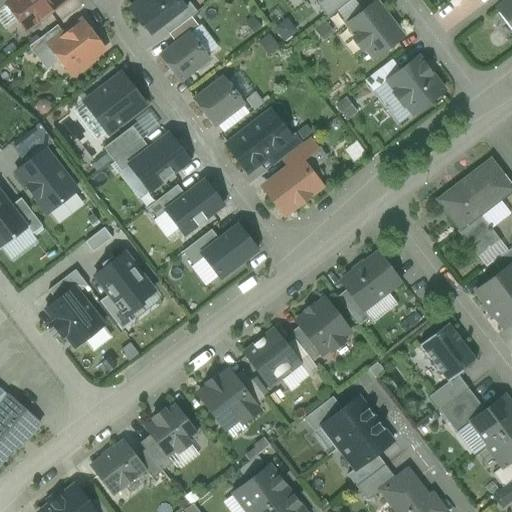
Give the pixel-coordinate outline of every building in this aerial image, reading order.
[(0,0),(0,8),(6,4),(10,0),(0,0)] [(10,0),(6,4),(26,30),(64,1),(63,0),(10,0)] [(141,0),(129,10),(141,26),(143,25),(150,34),(161,25),(184,8),(183,7),(177,0),(141,0)] [(320,0),(318,0),(315,3),(327,19),(351,0),(320,0)] [(511,0),(509,0),(504,5),(496,10),(511,30),(511,0)] [(184,8),(161,25),(168,35),(190,18),(196,13),(189,3),(183,7),(184,8)] [(402,37),(375,3),(347,25),(355,36),(352,39),(361,51),(364,48),(373,59),(402,37)] [(190,18),(168,35),(175,44),(189,34),(197,28),(190,18)] [(64,37),(49,48),(69,74),(78,67),(81,71),(92,63),(89,59),(102,49),(82,23),(64,37)] [(56,26),(38,40),(46,50),(49,48),(64,37),(56,26)] [(175,44),(159,57),(179,82),(208,60),(189,34),(175,44)] [(38,40),(28,47),(36,58),(46,50),(38,40)] [(399,72),(387,82),(395,93),(393,95),(402,106),(404,105),(412,115),(443,91),(417,58),(399,72)] [(391,61),(375,73),(384,84),(387,82),(399,72),(391,61)] [(121,73),(82,102),(107,135),(146,105),(121,73)] [(375,73),(365,81),(373,92),(384,84),(375,73)] [(223,79),(194,101),(213,126),(242,104),(223,79)] [(254,94),(246,100),(253,110),(261,104),(254,94)] [(269,114),(228,146),(247,171),(265,158),(285,142),(288,139),(269,114)] [(169,134),(128,166),(150,194),(191,162),(169,134)] [(294,134),(288,139),(285,142),(293,151),(300,146),(302,144),(294,134)] [(316,150),(308,140),(302,144),(300,146),(308,156),(316,150)] [(285,142),(265,158),(272,167),(281,160),(293,151),(285,142)] [(293,151),(281,160),(288,170),(298,162),(299,163),(308,156),(300,146),(293,151)] [(39,152),(12,173),(44,215),(71,194),(39,152)] [(511,189),(489,160),(436,201),(460,231),(457,233),(468,247),(490,229),(479,216),(511,189)] [(288,170),(265,188),(284,213),(318,187),(299,163),(298,162),(288,170)] [(204,180),(164,210),(184,236),(224,207),(204,180)] [(0,249),(28,228),(0,192),(0,249)] [(237,225),(200,253),(220,280),(257,252),(237,225)] [(100,228),(81,239),(87,250),(107,239),(100,228)] [(490,229),(468,247),(477,258),(499,241),(490,229)] [(511,249),(492,263),(499,273),(510,264),(511,263),(511,249)] [(149,289),(123,254),(114,261),(111,257),(100,265),(103,269),(94,276),(126,317),(141,305),(140,302),(149,295),(149,289)] [(363,263),(353,271),(353,272),(340,282),(346,290),(362,311),(363,310),(375,301),(376,303),(387,293),(386,292),(399,283),(377,254),(364,264),(363,263)] [(499,273),(475,292),(489,311),(511,293),(511,266),(510,264),(499,273)] [(102,326),(73,289),(46,310),(74,347),(102,326)] [(362,311),(346,290),(337,297),(359,326),(369,318),(363,310),(362,311)] [(363,310),(369,318),(371,321),(395,303),(387,293),(376,303),(375,301),(363,310)] [(511,293),(489,311),(504,330),(511,323),(511,293)] [(324,300),(314,308),(312,305),(303,312),(305,314),(295,322),(299,327),(321,355),(329,349),(331,351),(343,342),(341,340),(349,333),(324,300)] [(447,324),(419,346),(447,383),(456,376),(457,376),(476,361),(459,340),(461,338),(456,332),(455,333),(447,324)] [(321,355),(299,327),(290,334),(293,339),(311,362),(321,355)] [(284,346),(273,332),(262,340),(261,339),(253,345),(254,346),(244,354),(269,386),(277,380),(282,381),(289,375),(290,370),(298,364),(284,346)] [(302,370),(311,362),(293,339),(284,346),(298,364),(302,370)] [(264,399),(242,370),(232,378),(254,406),(264,399)] [(228,371),(217,379),(216,377),(206,385),(208,387),(197,394),(224,430),(238,419),(242,423),(258,411),(254,406),(232,378),(228,371)] [(447,383),(428,397),(439,411),(467,389),(457,376),(456,376),(448,382),(448,383),(447,383)] [(467,389),(439,411),(456,433),(484,411),(467,389)] [(10,399),(0,390),(0,463),(24,436),(28,439),(41,424),(11,397),(10,399)] [(332,397),(303,419),(313,433),(321,427),(320,426),(341,410),(332,397)] [(341,410),(320,426),(321,427),(337,448),(375,420),(358,397),(341,410)] [(484,411),(456,433),(457,435),(457,434),(472,454),(473,455),(485,446),(511,425),(511,408),(503,397),(484,411)] [(196,435),(174,406),(165,413),(164,410),(151,420),(153,422),(145,429),(150,435),(167,458),(167,457),(175,451),(177,453),(189,444),(187,442),(196,435)] [(375,420),(337,448),(354,470),(354,471),(375,454),(392,442),(375,420)] [(511,425),(485,446),(502,467),(502,468),(511,460),(511,425)] [(167,458),(150,435),(139,444),(144,450),(161,472),(172,464),(167,457),(167,458)] [(123,442),(90,467),(112,495),(144,470),(135,457),(123,442)] [(161,472),(144,450),(135,457),(144,470),(152,479),(161,472)] [(384,465),(375,454),(354,471),(354,470),(346,475),(355,487),(384,465)] [(511,460),(502,468),(502,467),(492,474),(502,488),(511,480),(511,460)] [(394,479),(384,465),(355,487),(366,502),(379,491),(394,479)] [(268,466),(232,494),(246,511),(260,511),(287,492),(268,466)] [(394,479),(379,491),(395,511),(445,511),(438,503),(436,503),(433,505),(407,470),(394,479)] [(511,480),(502,488),(492,496),(502,508),(511,499),(511,480)] [(93,511),(74,487),(60,497),(57,494),(47,502),(49,505),(40,511),(93,511)] [(302,511),(287,492),(260,511),(302,511)]
